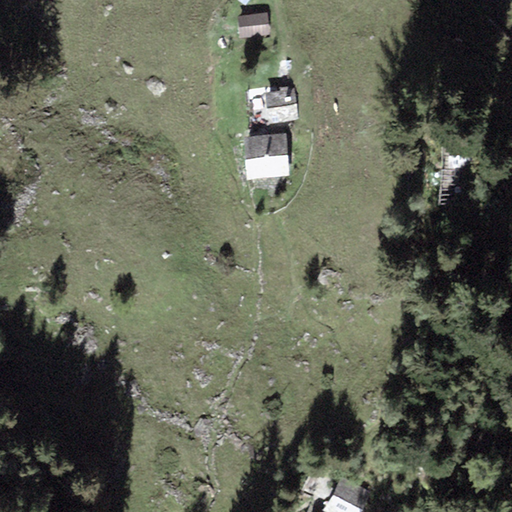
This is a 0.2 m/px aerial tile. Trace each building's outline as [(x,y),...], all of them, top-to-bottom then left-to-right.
[(266,13),(237,17),(240,39),(270,35),(266,13)] [(270,125),(299,120),(293,90),(265,95),(270,125)] [(477,169),(475,132),(444,134),(447,172),(477,169)] [(287,135),(245,139),(247,179),(288,176),(287,135)] [(357,511),(371,491),(342,473),(322,504),(335,511),(357,511)]
